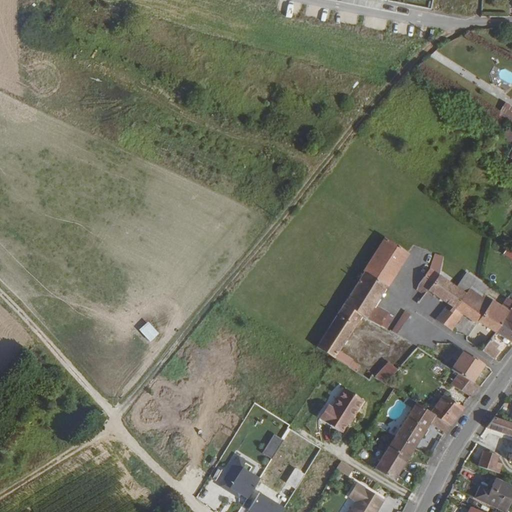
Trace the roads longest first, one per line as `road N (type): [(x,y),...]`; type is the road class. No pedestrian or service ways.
road 1 (track): [(476,24),(424,49),(371,105),(115,427)]
road 2 (track): [(115,427),(0,296)]
road 3 (residential): [(511,366),(423,511)]
road 4 (residential): [(476,24),(333,0)]
road 5 (track): [(115,427),(0,495)]
